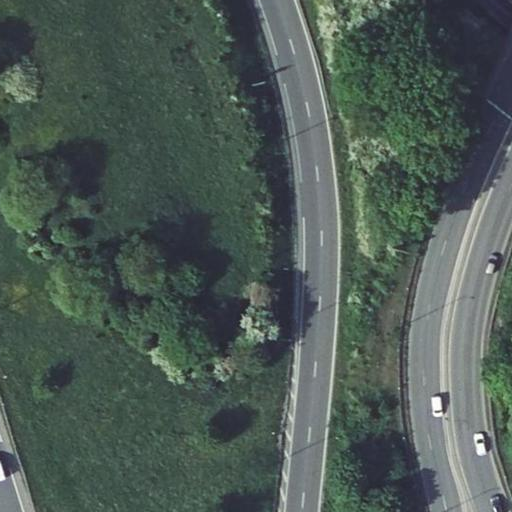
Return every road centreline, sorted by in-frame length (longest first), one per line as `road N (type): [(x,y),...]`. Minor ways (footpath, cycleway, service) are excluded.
road 1 (motorway): [(279,0),(307,95),(323,216),(303,511)]
road 2 (primary): [(511,79),(454,218),(428,314),(424,401),(447,511)]
road 3 (primary): [(494,511),(471,435),(466,351),(480,277),(511,188)]
